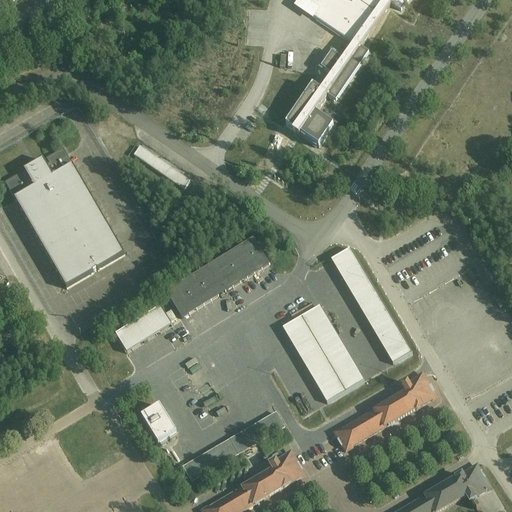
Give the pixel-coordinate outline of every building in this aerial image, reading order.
[(312,17),(329,28),(354,45),(343,61),(332,54),(321,69),(332,77),(322,93),(313,87),(286,127),(319,149),(334,128),(316,115),(328,98),(334,102),(367,53),(361,49),(391,5),(401,12),(408,0),(301,0),(301,1),(316,11),(312,17)] [(184,191),(190,182),(140,147),(134,157),(184,191)] [(125,256),(67,157),(63,150),(47,159),(50,164),(40,170),(39,168),(33,171),(34,173),(28,177),(25,179),(22,174),(5,183),(67,290),(94,274),(93,273),(97,271),(98,272),(125,256)] [(182,320),(270,266),(254,240),(166,294),(182,320)] [(412,354),(351,250),(331,262),(393,365),(412,354)] [(172,327),(161,308),(116,335),(127,354),(172,327)] [(365,382),(320,308),(283,330),(327,404),(365,382)] [(171,312),(166,315),(171,323),(176,320),(171,312)] [(0,371),(1,371),(1,370),(8,366),(8,365),(7,366),(0,354),(0,353),(0,354),(0,353),(0,371)] [(438,399),(424,376),(409,385),(408,384),(402,388),(406,394),(335,436),(345,453),(416,411),(416,412),(422,408),(438,399)] [(177,435),(160,407),(148,414),(144,409),(134,415),(138,421),(142,419),(159,446),(177,435)] [(285,428),(276,414),(184,469),(192,483),(285,428)] [(274,471),(204,511),(244,511),(284,489),(284,490),(290,486),(290,485),(305,476),(292,453),(276,463),(276,462),(270,465),(274,471)] [(456,480),(401,511),(441,511),(467,497),(470,503),(472,503),(477,511),(480,509),(475,501),(476,500),(476,499),(491,490),(478,467),(462,476),(456,479),(456,480)]
